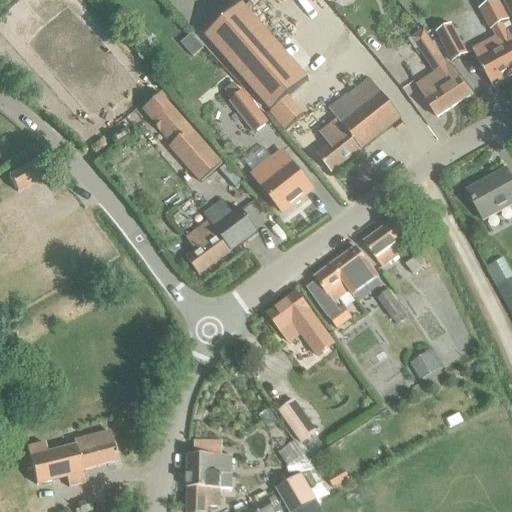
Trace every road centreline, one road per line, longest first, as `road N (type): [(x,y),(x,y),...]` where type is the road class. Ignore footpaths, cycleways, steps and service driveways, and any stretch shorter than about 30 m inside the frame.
road 1 (residential): [(212,333),(230,311),(427,166),(511,119)]
road 2 (residential): [(212,333),(106,199),(0,99)]
road 3 (residential): [(159,511),(173,429),(212,333)]
